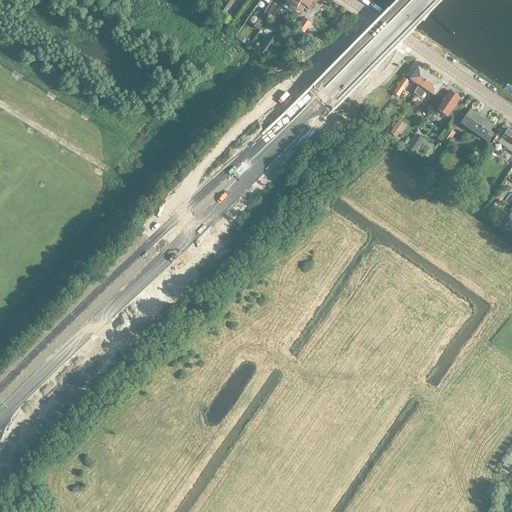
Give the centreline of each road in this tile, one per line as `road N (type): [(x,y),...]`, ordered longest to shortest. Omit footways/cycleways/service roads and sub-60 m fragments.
road 1 (unclassified): [(0,452),(423,0)]
road 2 (tertiary): [(511,112),(347,0)]
